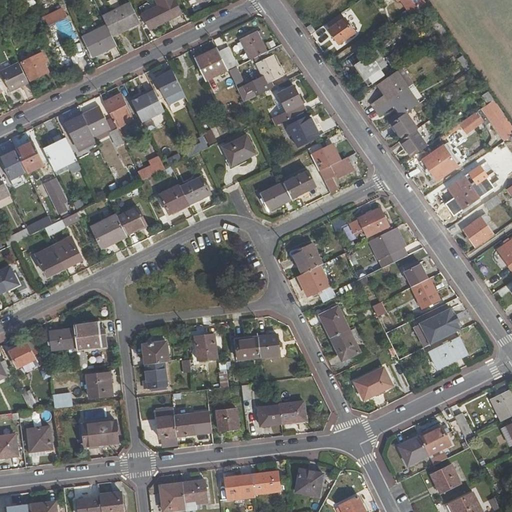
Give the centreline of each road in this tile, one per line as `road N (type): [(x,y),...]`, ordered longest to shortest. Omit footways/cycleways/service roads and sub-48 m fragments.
road 1 (residential): [(0,130),(262,0)]
road 2 (residential): [(138,465),(356,437)]
road 3 (tertiary): [(391,175),(267,0)]
road 4 (tertiary): [(511,346),(391,175)]
road 5 (residential): [(356,437),(511,359)]
road 6 (residential): [(121,323),(288,302)]
road 7 (residential): [(116,269),(212,222),(252,227),(259,241)]
road 8 (residential): [(288,302),(356,437)]
road 9 (residential): [(259,241),(391,175)]
road 10 (residential): [(138,465),(121,323)]
road 11 (residential): [(0,482),(138,465)]
road 12 (residential): [(0,327),(116,269)]
